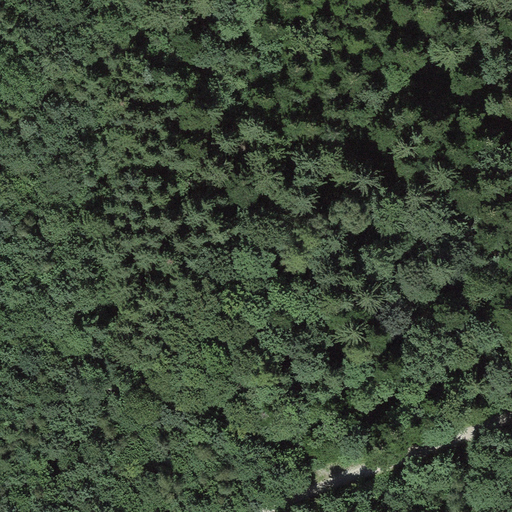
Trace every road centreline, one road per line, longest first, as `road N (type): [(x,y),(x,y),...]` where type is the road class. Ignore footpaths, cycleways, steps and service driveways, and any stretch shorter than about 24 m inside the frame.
road 1 (track): [(0,323),(295,500)]
road 2 (track): [(267,511),(511,421)]
